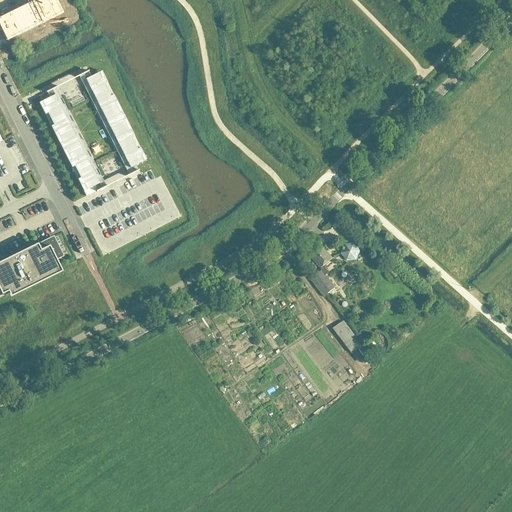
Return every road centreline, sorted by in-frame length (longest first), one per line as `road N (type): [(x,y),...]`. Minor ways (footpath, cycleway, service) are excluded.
road 1 (tertiary): [(0,401),(254,270),(345,187)]
road 2 (tertiary): [(345,187),(511,19)]
road 3 (unclassified): [(345,187),(470,299)]
road 4 (track): [(283,248),(327,305),(328,326),(361,373)]
